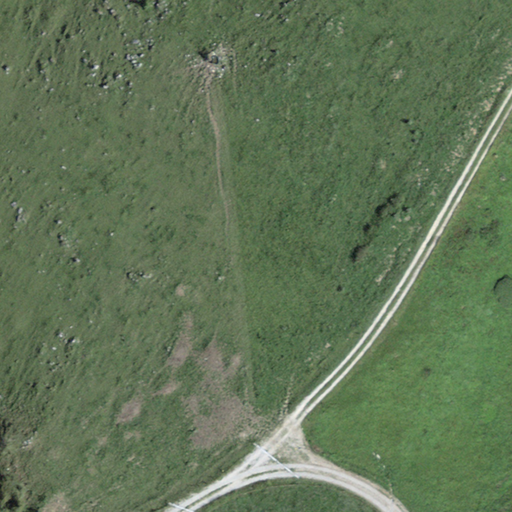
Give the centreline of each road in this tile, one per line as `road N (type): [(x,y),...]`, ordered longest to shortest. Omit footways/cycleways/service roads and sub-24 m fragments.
road 1 (track): [(511,108),(363,343),(246,471)]
road 2 (track): [(396,511),(377,490),(319,468),(246,471),(179,511)]
